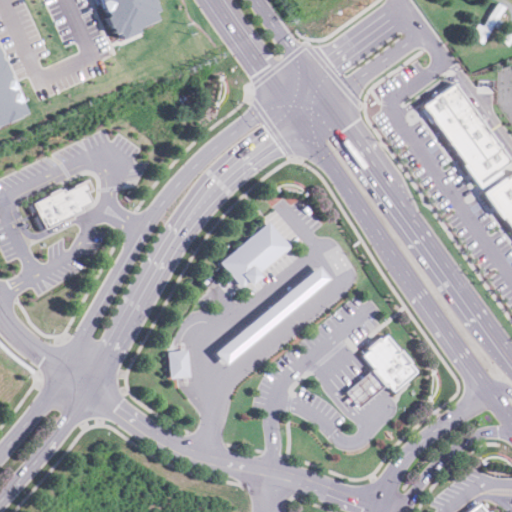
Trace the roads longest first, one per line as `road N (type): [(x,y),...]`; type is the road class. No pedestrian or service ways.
road 1 (secondary): [(292,107),(206,177),(174,217),(82,382),(0,481)]
road 2 (residential): [(82,382),(181,447),(389,511)]
road 3 (trunk): [(504,345),(319,87)]
road 4 (trunk): [(378,232),(489,389)]
road 5 (tertiary): [(489,389),(404,452),(374,511)]
road 6 (tertiary): [(389,511),(471,437),(511,433)]
road 7 (trunk): [(216,0),(292,107)]
